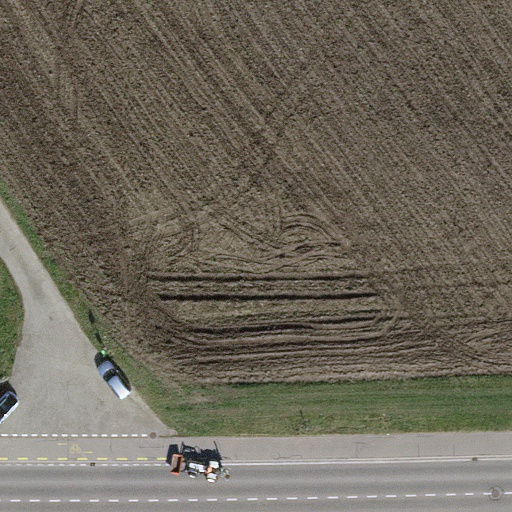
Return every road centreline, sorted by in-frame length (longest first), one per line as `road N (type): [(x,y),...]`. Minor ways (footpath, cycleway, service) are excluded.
road 1 (tertiary): [(0,499),(511,494)]
road 2 (track): [(81,499),(57,349),(0,234)]
